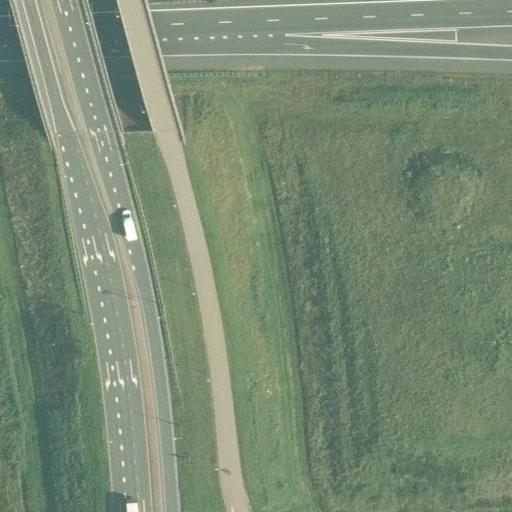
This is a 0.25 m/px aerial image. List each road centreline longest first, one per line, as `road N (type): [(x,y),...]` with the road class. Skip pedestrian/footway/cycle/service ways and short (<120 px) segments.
road 1 (unclassified): [(129,0),(194,232),(239,511)]
road 2 (primary): [(28,0),(92,236),(119,379),(132,511)]
road 3 (primary): [(170,511),(153,331),(68,0)]
road 4 (motorway): [(0,31),(279,20)]
road 5 (motorway): [(279,20),(511,54)]
road 6 (motorway): [(279,20),(511,11)]
